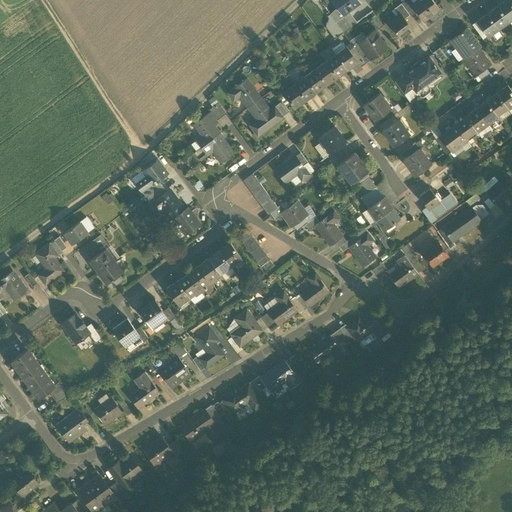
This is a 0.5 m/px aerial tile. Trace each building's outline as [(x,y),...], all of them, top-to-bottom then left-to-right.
[(359,4),(356,0),(333,0),(344,15),(359,4)] [(420,0),(413,5),(412,6),(418,13),(424,22),(440,11),(432,0),(420,0)] [(511,19),(511,3),(509,0),(507,0),(499,6),(509,21),(511,19)] [(418,13),(412,6),(413,5),(411,3),(404,8),(410,16),(411,18),(418,13)] [(404,8),(402,4),(394,10),(400,17),(402,15),(405,19),(410,16),(404,8)] [(509,21),(499,6),(488,14),(499,29),(509,21)] [(488,14),(477,22),(488,37),(499,29),(488,14)] [(400,17),(390,24),(400,39),(413,30),(405,19),(402,15),(400,17)] [(383,27),(375,16),(370,20),(378,31),(383,27)] [(345,17),(336,23),(339,28),(349,21),(345,17)] [(349,21),(339,28),(343,33),(354,26),(350,21),(349,21)] [(467,29),(450,41),(464,60),(478,49),(481,48),(467,29)] [(375,30),(365,37),(367,39),(359,44),(363,50),(371,60),(388,48),(375,30)] [(342,44),(334,49),(333,52),(336,56),(346,48),(344,44),(342,44)] [(346,48),(336,56),(347,70),(351,67),(355,72),(366,64),(362,59),(357,62),(350,52),(347,48),(346,48)] [(358,54),(354,48),(350,52),(357,62),(362,59),(358,54)] [(447,58),(440,49),(435,53),(442,62),(447,58)] [(491,67),(478,49),(464,60),(477,77),(487,70),(491,67)] [(371,60),(363,50),(358,54),(362,59),(366,64),(371,60)] [(347,70),(336,56),(326,63),(336,78),(347,70)] [(429,58),(404,76),(417,92),(441,74),(429,58)] [(326,63),(315,71),(325,86),(336,78),(326,63)] [(487,70),(477,77),(481,82),(490,74),(487,70)] [(315,71),(305,79),(315,93),(325,86),(315,71)] [(413,90),(403,77),(395,82),(405,95),(413,90)] [(305,79),(294,86),(304,101),(315,93),(305,79)] [(247,80),(228,93),(234,102),(240,97),(248,108),(261,98),(247,80)] [(304,101),(294,86),(284,94),(294,108),(304,101)] [(511,105),(511,91),(509,86),(498,94),(508,108),(511,105)] [(380,94),(364,105),(375,121),(385,114),(391,109),(380,94)] [(508,108),(498,94),(487,101),(497,115),(508,108)] [(261,98),(248,108),(257,120),(249,125),(257,136),(283,117),(275,107),(270,111),(261,98)] [(497,115),(487,101),(476,109),(487,124),(497,116),(497,115)] [(282,102),(275,107),(283,117),(289,112),(282,102)] [(400,113),(411,107),(408,102),(397,109),(400,113)] [(226,114),(219,104),(214,107),(221,118),(226,114)] [(214,107),(208,112),(209,114),(210,113),(216,121),(221,118),(214,107)] [(394,107),(391,109),(385,114),(388,119),(398,112),(394,107)] [(487,124),(476,109),(466,117),(476,131),(487,124)] [(398,112),(388,119),(392,124),(399,119),(400,120),(402,117),(398,112)] [(209,114),(194,125),(202,136),(196,140),(201,147),(220,134),(214,127),(218,124),(216,121),(210,113),(209,114)] [(476,131),(466,117),(455,124),(467,141),(478,133),(476,131)] [(392,124),(384,131),(395,146),(411,134),(400,120),(399,119),(392,124)] [(467,141),(455,124),(441,135),(452,151),(467,141)] [(334,127),(319,138),(330,154),(338,149),(346,143),(334,127)] [(220,134),(201,147),(207,155),(213,151),(222,163),(234,154),(220,134)] [(452,151),(441,135),(436,139),(450,159),(454,156),(451,151),(452,151)] [(419,141),(408,149),(412,154),(419,149),(420,149),(423,147),(419,141)] [(201,147),(194,152),(201,160),(207,155),(201,147)] [(338,149),(330,154),(327,156),(331,161),(341,154),(338,149)] [(412,154),(404,160),(415,176),(431,165),(420,149),(419,149),(412,154)] [(350,156),(346,150),(341,154),(345,159),(350,156)] [(194,152),(185,159),(191,167),(201,160),(194,152)] [(308,162),(301,152),(296,156),(303,166),(308,162)] [(368,171),(354,153),(350,156),(345,159),(338,164),(338,165),(347,177),(348,176),(353,182),(367,172),(368,171)] [(341,154),(331,161),(335,167),(338,165),(338,164),(345,159),(341,154)] [(296,156),(276,170),(285,183),(297,174),(302,180),(309,175),(303,166),(296,156)] [(156,159),(142,170),(146,175),(134,184),(140,192),(141,192),(152,184),(157,181),(167,174),(156,159)] [(367,172),(356,180),(360,184),(369,178),(370,177),(367,172)] [(253,173),(244,180),(247,185),(257,178),(253,173)] [(511,177),(508,173),(503,177),(505,179),(511,186),(511,177)] [(257,178),(247,185),(251,190),(260,183),(257,178)] [(376,188),(369,178),(360,184),(367,194),(376,188)] [(498,183),(486,193),(497,206),(511,192),(511,186),(505,179),(499,184),(498,183)] [(152,184),(141,192),(145,198),(146,198),(161,186),(157,181),(152,184)] [(260,183),(251,190),(254,195),(264,188),(260,183)] [(161,186),(146,198),(150,203),(166,192),(161,186)] [(438,201),(428,187),(419,194),(427,205),(429,208),(439,201),(438,201)] [(264,188),(254,195),(258,200),(267,193),(264,188)] [(367,194),(366,195),(374,205),(383,198),(376,188),(367,194)] [(182,211),(167,190),(166,192),(150,203),(148,204),(154,212),(160,207),(169,220),(173,217),(182,211)] [(267,193),(258,200),(261,205),(271,198),(267,193)] [(449,193),(438,201),(439,201),(429,208),(427,205),(421,209),(431,222),(456,203),(449,193)] [(477,194),(469,200),(471,203),(479,198),(477,194)] [(271,198),(261,205),(265,210),(274,203),(271,198)] [(374,205),(369,209),(377,219),(392,208),(384,198),(383,198),(374,205)] [(469,200),(460,207),(462,210),(471,203),(469,200)] [(284,210),(280,213),(281,214),(291,228),(294,226),(303,218),(305,217),(301,212),(303,210),(297,201),(289,206),(284,210)] [(286,201),(281,205),(284,210),(289,206),(286,201)] [(274,203),(265,210),(268,214),(270,213),(278,207),(274,203)] [(278,207),(270,213),(274,219),(281,214),(280,213),(284,210),(281,205),(278,207)] [(316,217),(309,206),(304,210),(303,210),(301,212),(305,217),(303,218),(307,223),(316,217)] [(482,206),(475,206),(472,208),(480,221),(489,215),(482,206)] [(200,223),(188,207),(182,211),(173,217),(179,225),(181,224),(187,233),(200,223)] [(392,208),(377,219),(385,230),(394,223),(400,219),(399,218),(392,208)] [(456,220),(455,218),(441,228),(446,235),(451,242),(452,242),(480,221),(472,208),(456,220)] [(377,219),(369,209),(363,213),(371,224),(377,219)] [(319,221),(314,224),(315,225),(330,245),(332,244),(342,236),(332,223),(338,218),(333,211),(319,221)] [(403,216),(399,218),(400,219),(394,223),(398,229),(407,221),(403,216)] [(93,227),(85,217),(79,221),(87,232),(93,227)] [(307,223),(305,225),(308,229),(315,225),(314,224),(319,221),(316,217),(307,223)] [(303,218),(294,226),(297,231),(305,225),(307,223),(303,218)] [(79,221),(63,232),(71,243),(87,232),(79,221)] [(247,229),(238,236),(242,242),(251,235),(247,229)] [(354,242),(348,246),(349,247),(363,266),(375,257),(366,245),(372,240),(367,233),(354,242)] [(251,235),(242,242),(245,246),(255,239),(251,235)] [(451,242),(446,235),(442,238),(450,249),(455,246),(452,242),(451,242)] [(65,247),(58,236),(54,240),(61,250),(65,247)] [(342,236),(332,244),(336,249),(339,247),(346,242),(342,236)] [(94,238),(83,246),(87,252),(98,244),(94,238)] [(346,242),(339,247),(342,251),(349,247),(348,246),(354,242),(351,238),(346,242)] [(255,239),(245,246),(249,251),(259,244),(255,239)] [(54,240),(48,244),(56,254),(61,250),(54,240)] [(105,240),(98,244),(87,252),(86,253),(90,259),(105,248),(107,246),(109,245),(105,240)] [(230,242),(219,249),(230,265),(241,257),(230,242)] [(57,261),(54,257),(57,255),(56,254),(48,244),(48,243),(34,253),(46,268),(37,275),(44,283),(45,283),(62,269),(56,261),(57,261)] [(438,243),(423,254),(432,266),(447,256),(438,243)] [(259,244),(249,251),(252,256),(262,249),(259,244)] [(90,259),(89,259),(98,271),(114,260),(107,249),(105,248),(90,259)] [(219,249),(209,257),(220,272),(230,265),(219,249)] [(262,249),(252,256),(256,261),(266,254),(262,249)] [(266,254),(256,261),(259,266),(269,259),(266,254)] [(404,254),(396,260),(401,267),(389,275),(397,287),(418,273),(410,262),(404,254)] [(209,257),(198,264),(209,280),(210,282),(216,278),(215,276),(220,272),(209,257)] [(423,270),(414,258),(410,262),(418,273),(423,270)] [(269,259),(259,266),(263,271),(273,263),(269,259)] [(114,260),(98,271),(106,283),(107,283),(119,274),(122,271),(114,260)] [(198,264),(187,272),(200,289),(205,285),(204,284),(209,280),(198,264)] [(382,264),(372,271),(375,276),(385,268),(382,264)] [(26,290),(12,270),(0,278),(0,290),(5,287),(14,299),(26,290)] [(34,278),(29,272),(24,276),(32,286),(37,283),(34,278)] [(187,272),(177,280),(188,295),(193,291),(194,293),(200,289),(187,272)] [(313,284),(300,293),(301,295),(309,306),(328,291),(314,273),(308,278),(313,284)] [(119,274),(107,283),(111,288),(123,279),(119,274)] [(44,283),(37,275),(34,278),(37,283),(42,289),(47,286),(45,283),(44,283)] [(177,280),(166,287),(177,303),(188,295),(177,280)] [(290,302),(283,292),(276,297),(280,303),(268,312),(277,324),(277,323),(296,310),(290,302)] [(309,306),(301,295),(296,298),(304,309),(309,306)] [(276,297),(263,306),(268,312),(280,303),(276,297)] [(154,298),(139,309),(151,326),(166,315),(167,315),(163,309),(154,298)] [(304,309),(296,298),(290,302),(296,310),(298,314),(304,309)] [(168,306),(163,309),(167,315),(166,315),(170,320),(175,316),(168,306)] [(261,330),(246,309),(236,317),(242,325),(230,334),(239,346),(261,330)] [(277,324),(268,312),(261,318),(267,327),(270,331),(279,325),(277,323),(277,324)] [(75,313),(62,323),(75,341),(89,332),(89,331),(85,326),(84,325),(85,324),(80,317),(79,318),(75,313)] [(347,328),(353,337),(356,341),(372,330),(377,338),(386,332),(373,314),(360,323),(358,320),(347,328)] [(175,316),(170,320),(175,327),(180,324),(175,316)] [(135,328),(127,317),(112,328),(125,344),(139,334),(135,328)] [(236,317),(234,318),(227,329),(230,334),(242,325),(236,317)] [(267,327),(261,318),(256,321),(262,330),(267,327)] [(101,337),(91,322),(85,326),(89,331),(89,332),(95,341),(101,337)] [(148,336),(140,325),(135,328),(139,334),(143,340),(148,336)] [(347,328),(345,325),(340,329),(347,338),(348,340),(353,337),(347,328)] [(208,327),(195,337),(206,353),(198,358),(204,366),(222,353),(213,341),(216,339),(208,327)] [(340,329),(330,336),(337,345),(347,338),(340,329)] [(372,330),(356,341),(362,349),(377,338),(372,330)] [(139,334),(125,344),(129,349),(143,340),(139,334)] [(329,336),(308,351),(317,364),(331,354),(336,360),(343,355),(337,345),(330,336),(329,336)] [(180,342),(169,349),(176,358),(178,356),(179,358),(187,352),(180,342)] [(40,367),(27,348),(11,360),(24,378),(40,367)] [(176,358),(158,371),(171,388),(190,374),(179,358),(178,356),(176,358)] [(198,358),(197,356),(192,359),(199,369),(204,366),(198,358)] [(156,369),(149,359),(145,362),(152,372),(156,369)] [(272,372),(271,370),(260,378),(265,386),(270,392),(285,381),(290,388),(299,382),(285,362),(272,372)] [(40,367),(24,378),(38,397),(48,390),(54,386),(40,367)] [(150,381),(143,372),(134,379),(141,388),(134,393),(142,404),(159,392),(151,381),(150,381)] [(260,378),(258,376),(254,379),(261,389),(265,386),(260,378)] [(261,389),(254,379),(248,384),(249,386),(249,385),(255,393),(261,389)] [(285,381),(270,392),(275,399),(290,388),(285,381)] [(54,386),(48,390),(57,402),(69,395),(60,382),(54,386)] [(235,391),(223,400),(233,413),(248,402),(253,410),(262,403),(255,393),(249,385),(249,386),(237,394),(235,391)] [(142,404),(134,393),(129,397),(137,408),(142,404)] [(111,398),(95,410),(105,425),(122,413),(111,398)] [(217,402),(212,406),(219,415),(220,416),(225,412),(217,402)] [(132,413),(125,404),(121,408),(127,416),(132,413)] [(211,404),(203,410),(205,413),(206,412),(212,420),(219,415),(212,406),(211,404)] [(87,419),(80,410),(75,413),(82,423),(87,419)] [(205,413),(194,421),(192,419),(180,428),(190,441),(205,431),(210,439),(220,432),(212,420),(206,412),(205,413)] [(74,413),(56,426),(68,442),(86,429),(82,423),(75,413),(74,413)] [(163,437),(150,447),(149,446),(143,450),(155,465),(173,452),(173,451),(168,444),(163,437)] [(181,452),(173,441),(168,444),(173,451),(173,452),(176,456),(181,452)] [(143,473),(129,454),(109,469),(118,481),(124,490),(125,489),(132,483),(131,481),(143,473)] [(39,483),(28,469),(11,482),(22,495),(23,496),(32,489),(39,483)] [(99,475),(78,490),(93,511),(94,511),(93,509),(103,501),(106,505),(114,498),(115,498),(108,488),(99,475)] [(124,490),(118,481),(113,484),(125,501),(130,497),(125,489),(124,490)] [(171,483),(164,488),(168,494),(175,489),(171,483)] [(125,501),(113,484),(108,488),(115,498),(114,498),(119,505),(125,501)] [(37,494),(32,489),(23,496),(22,495),(20,497),(25,503),(37,494)] [(20,497),(9,506),(13,511),(16,511),(26,504),(25,503),(20,497)] [(85,511),(87,511),(78,499),(72,504),(78,511),(85,511)] [(54,503),(41,511),(78,511),(72,504),(72,503),(60,511),(54,503)]
